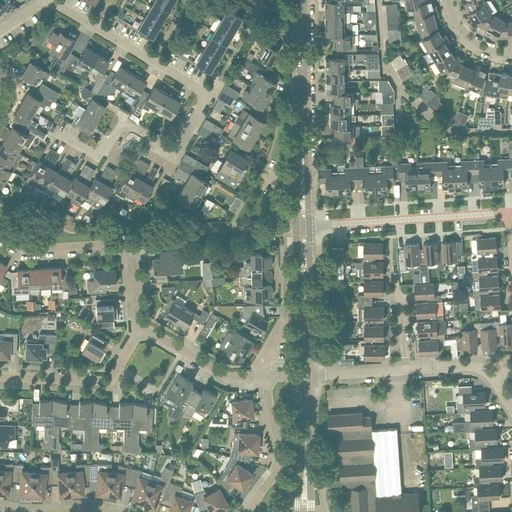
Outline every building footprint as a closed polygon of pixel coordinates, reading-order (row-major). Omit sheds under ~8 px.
[(6,0),(4,4),(0,1),(0,12),(5,16),(20,6),(9,0),(6,0)] [(142,2),(138,0),(128,0),(124,6),(132,10),(138,0),(142,3),(142,2)] [(171,5),(162,0),(154,0),(151,7),(164,15),(171,5)] [(211,0),(205,0),(201,8),(205,10),(211,0)] [(344,0),(338,0),(326,0),(326,12),(344,11),(352,11),(352,6),(344,6),(344,0)] [(437,11),(434,0),(430,0),(428,1),(413,5),(413,6),(416,17),(437,11)] [(463,1),(470,12),(469,13),(473,19),(469,21),(472,26),(476,24),(475,23),(488,15),(497,10),(490,0),(485,0),(483,0),(478,0),(463,1)] [(132,10),(124,6),(118,17),(122,19),(125,14),(128,16),(132,10)] [(164,15),(151,7),(144,18),(140,15),(158,26),(164,15)] [(205,10),(201,8),(195,19),(201,22),(204,17),(202,16),(205,10)] [(227,9),(221,20),(235,28),(241,17),(227,9)] [(344,11),(326,12),(326,23),(344,23),(344,11)] [(370,11),(369,11),(359,11),(359,19),(364,19),(364,23),(372,23),(372,19),(370,19),(370,11)] [(437,11),(416,17),(419,29),(422,29),(425,38),(436,31),(435,25),(437,25),(435,18),(439,17),(437,11)] [(492,17),(488,15),(475,23),(476,24),(486,29),(484,34),(495,40),(496,38),(503,24),(506,20),(494,14),(492,17)] [(158,26),(140,15),(133,26),(152,37),(158,26)] [(398,22),(398,16),(387,17),(388,29),(400,28),(400,22),(398,22)] [(201,22),(195,19),(189,30),(192,32),(201,37),(207,27),(201,23),(201,22)] [(235,28),(221,20),(215,31),(229,39),(235,28)] [(509,24),(503,24),(496,38),(509,37),(509,43),(511,42),(511,20),(508,21),(509,24)] [(401,34),(400,22),(400,28),(388,29),(389,41),(394,41),(401,41),(401,34)] [(352,34),(352,23),(326,23),(327,35),(335,35),(335,34),(344,34),(352,34)] [(189,30),(182,41),(186,43),(192,32),(189,30)] [(442,36),(438,30),(436,31),(425,38),(423,39),(429,50),(448,38),(445,34),(442,36)] [(229,39),(215,31),(208,41),(222,49),(229,39)] [(58,53),(57,55),(50,66),(62,73),(66,67),(73,55),(68,51),(75,40),(60,32),(58,35),(54,32),(49,40),(54,42),(50,48),(58,53)] [(352,45),(352,34),(344,34),(335,34),(335,35),(335,46),(337,46),(337,50),(356,50),(356,45),(352,45)] [(261,35),(256,43),(262,46),(257,56),(270,64),(279,51),(275,48),(275,36),(261,35)] [(451,43),(448,38),(429,50),(436,60),(451,51),(448,45),(451,43)] [(222,49),(208,41),(202,52),(216,60),(222,49)] [(77,62),(88,68),(97,53),(86,47),(80,58),(73,55),(66,67),(72,71),(77,62)] [(455,57),(451,51),(436,60),(442,71),(443,71),(457,62),(457,63),(461,60),(458,55),(455,57)] [(216,60),(202,52),(195,63),(209,71),(216,60)] [(101,56),(97,53),(88,68),(96,73),(93,77),(97,80),(91,91),(97,94),(101,87),(108,75),(102,71),(109,60),(103,57),(101,55),(101,56)] [(404,58),(402,59),(399,54),(391,60),(397,70),(408,63),(404,58)] [(345,64),(345,57),(327,57),(327,59),(325,59),(325,64),(327,64),(327,69),(350,69),(350,64),(345,64)] [(258,66),(244,58),(240,65),(254,73),(258,66)] [(22,75),(31,80),(36,83),(40,76),(46,80),(50,73),(30,61),(22,75)] [(443,71),(457,76),(455,80),(467,85),(465,89),(465,90),(475,65),(470,63),(469,66),(462,64),(457,63),(457,62),(443,71)] [(411,69),(408,63),(397,70),(400,75),(409,70),(411,69)] [(487,69),(475,65),(465,90),(470,91),(471,87),(478,89),(478,91),(481,95),(483,95),(486,79),(484,78),(487,69)] [(112,78),(108,75),(101,87),(106,90),(109,84),(115,87),(116,85),(123,89),(131,74),(119,67),(112,78)] [(350,75),(350,69),(327,69),(327,80),(345,80),(345,75),(350,75)] [(380,77),(380,69),(367,69),(367,77),(380,77)] [(276,83),(257,72),(253,78),(257,81),(253,86),(268,95),(276,83)] [(489,73),(487,85),(486,88),(485,96),(497,98),(498,90),(500,80),(499,80),(501,73),(493,72),(492,73),(489,73)] [(511,74),(501,72),(501,73),(499,80),(500,80),(498,90),(509,92),(511,75),(511,74)] [(144,82),(131,74),(123,89),(130,93),(128,95),(134,99),(131,104),(135,107),(142,95),(138,93),(144,82)] [(345,86),(345,80),(327,80),(327,92),(353,91),(353,86),(345,86)] [(394,91),(388,80),(381,80),(379,80),(379,91),(382,91),(394,91)] [(42,83),(41,85),(37,91),(52,100),(54,101),(59,93),(42,83)] [(221,91),(233,98),(236,99),(240,92),(226,84),(221,91)] [(418,94),(422,98),(426,103),(435,94),(431,89),(430,91),(428,89),(430,87),(427,84),(418,94)] [(268,95),(253,86),(249,93),(246,90),(242,96),(261,108),(268,95)] [(147,98),(142,95),(135,107),(133,112),(137,115),(140,110),(144,104),(149,108),(151,105),(157,109),(166,94),(153,87),(147,98)] [(52,100),(37,91),(34,96),(27,92),(20,103),(34,111),(38,104),(44,108),(46,104),(49,106),(52,100)] [(97,94),(91,91),(85,100),(89,102),(85,109),(98,117),(105,106),(98,102),(101,97),(97,94)] [(233,98),(221,91),(217,98),(229,105),(233,98)] [(353,98),(353,91),(335,92),(335,103),(349,103),(358,103),(358,98),(353,98)] [(395,102),(394,91),(382,91),(379,91),(376,92),(377,103),(379,103),(381,103),(383,103),(393,102),(395,102)] [(179,102),(166,94),(157,109),(164,113),(163,115),(168,119),(161,132),(166,135),(177,116),(172,113),(179,102)] [(440,98),(435,94),(426,103),(431,107),(440,98)] [(394,113),(393,102),(383,103),(381,103),(382,114),(384,114),(394,113)] [(34,111),(20,103),(14,114),(23,120),(20,125),(36,134),(44,139),(47,134),(35,127),(37,123),(29,118),(34,111)] [(349,103),(335,103),(331,103),(331,115),(349,114),(349,103)] [(78,105),(74,112),(77,114),(72,123),(82,129),(85,124),(92,128),(98,117),(85,109),(78,105)] [(264,122),(243,109),(239,115),(238,115),(234,122),(256,135),(264,122)] [(469,115),(457,110),(452,122),(458,124),(459,123),(465,125),(469,115)] [(394,125),(394,113),(384,114),(382,114),(382,125),(394,125)] [(356,120),(355,114),(349,114),(331,115),(331,126),(335,126),(349,126),(349,120),(356,120)] [(495,123),(495,117),(479,117),(477,128),(488,128),(495,123)] [(224,129),(205,118),(201,125),(220,136),(224,129)] [(5,126),(2,131),(22,143),(28,147),(36,134),(20,125),(12,121),(10,125),(12,126),(10,129),(5,126)] [(256,135),(234,122),(230,128),(231,129),(227,135),(248,147),(256,135)] [(220,136),(201,125),(197,132),(209,139),(213,133),(220,136)] [(394,136),(394,125),(382,125),(382,137),(386,136),(393,136),(394,136)] [(349,126),(335,126),(335,138),(360,137),(360,126),(349,126)] [(2,143),(17,152),(22,143),(2,131),(0,133),(0,137),(4,140),(2,143)] [(0,152),(18,163),(23,155),(17,152),(2,143),(0,146),(0,145),(0,152)] [(38,160),(27,180),(35,185),(38,180),(55,151),(50,148),(42,162),(38,160)] [(249,159),(230,148),(222,161),(241,172),(249,159)] [(60,154),(55,151),(38,180),(46,185),(55,170),(52,168),(60,154)] [(13,171),(18,163),(0,152),(0,163),(11,170),(13,171)] [(197,160),(185,153),(181,160),(193,167),(197,160)] [(58,172),(55,170),(46,185),(54,190),(63,175),(72,161),(67,158),(58,172)] [(498,162),(491,163),(492,185),(504,184),(504,171),(510,171),(509,158),(498,158),(498,162)] [(128,171),(115,193),(123,198),(127,191),(144,162),(139,159),(131,173),(128,171)] [(461,164),(454,164),(455,186),(468,186),(467,173),(473,173),(472,159),(461,160),(461,164)] [(484,159),(479,159),(472,159),(473,173),(479,172),(480,185),(492,185),(491,163),(484,163),(484,159)] [(193,167),(181,160),(177,167),(189,174),(193,167)] [(338,171),(339,193),(351,193),(351,180),(357,180),(356,167),(356,160),(349,160),(349,167),(345,167),(345,171),(338,171)] [(447,160),(443,161),(436,161),(436,174),(443,174),(443,187),(455,186),(454,164),(447,165),(447,160)] [(241,172),(222,161),(215,174),(234,185),(241,172)] [(436,174),(436,161),(418,162),(418,166),(419,188),(431,187),(430,174),(436,174)] [(150,165),(145,162),(127,191),(136,196),(144,181),(141,179),(150,165)] [(393,162),(393,165),(375,165),(375,173),(376,192),(388,191),(388,178),(394,178),(394,176),(399,176),(399,162),(393,162)] [(410,162),(399,162),(399,176),(406,176),(406,188),(419,188),(418,166),(411,166),(410,162)] [(0,174),(6,178),(11,170),(0,163),(0,174)] [(368,166),(363,166),(356,167),(357,180),(363,179),(364,192),(376,192),(375,173),(375,170),(368,170),(368,166)] [(68,167),(54,190),(63,195),(72,180),(68,178),(73,170),(68,167)] [(158,170),(153,167),(144,181),(136,196),(144,201),(153,186),(150,184),(158,170)] [(331,168),(326,168),(319,168),(320,186),(326,186),(327,194),(339,193),(338,171),(332,172),(331,168)] [(100,178),(105,181),(108,175),(103,172),(100,178)] [(65,191),(73,196),(82,181),(83,179),(85,176),(80,173),(77,178),(74,176),(65,191)] [(192,173),(185,185),(200,194),(207,182),(192,173)] [(113,178),(108,175),(105,181),(110,184),(113,178)] [(73,196),(70,202),(78,207),(86,193),(90,186),(87,184),(90,179),(85,176),(83,179),(82,181),(73,196)] [(104,182),(95,177),(90,186),(86,193),(87,193),(83,199),(91,204),(104,182)] [(171,182),(164,178),(156,191),(162,195),(171,182)] [(100,208),(112,187),(104,182),(91,204),(98,208),(100,208)] [(207,199),(200,194),(185,185),(178,197),(193,206),(190,210),(196,213),(199,209),(201,210),(207,199)] [(478,252),(485,252),(497,251),(496,237),(477,239),(478,252)] [(456,241),(442,242),(443,253),(438,254),(439,268),(444,268),(444,261),(457,260),(457,255),(456,241)] [(438,261),(437,242),(423,243),(424,255),(419,255),(419,263),(420,271),(424,271),(427,268),(427,262),(438,261)] [(383,243),(364,243),(364,257),(383,257),(383,243)] [(406,270),(406,264),(419,263),(419,255),(418,244),(404,245),(405,251),(400,251),(401,271),(406,270)] [(186,257),(185,250),(159,252),(161,252),(162,258),(152,258),(153,271),(154,271),(154,276),(153,276),(167,275),(166,270),(181,270),(180,257),(186,257)] [(244,252),(244,262),(244,266),(239,266),(239,276),(261,276),(261,267),(271,267),(271,256),(261,256),(261,252),(244,252)] [(485,252),(478,252),(471,253),(472,260),(478,259),(479,272),(487,271),(498,270),(497,256),(486,257),(485,252)] [(383,262),(356,262),(356,268),(359,268),(359,276),(383,276),(383,262)] [(51,289),(49,267),(39,268),(40,289),(40,284),(50,284),(50,289),(51,289)] [(60,267),(49,267),(51,289),(68,288),(67,268),(60,269),(60,267)] [(29,293),(29,290),(28,268),(17,269),(17,271),(11,271),(8,270),(5,275),(11,278),(12,294),(29,293)] [(39,268),(28,268),(29,290),(40,289),(39,268)] [(94,271),(94,279),(86,280),(87,293),(103,292),(103,285),(115,284),(115,269),(94,271)] [(211,271),(202,271),(203,279),(211,279),(212,279),(211,271)] [(487,276),(487,271),(479,272),(472,272),(474,291),(488,290),(499,289),(498,275),(487,276)] [(261,286),(261,276),(239,276),(239,286),(244,286),(244,300),(251,300),(261,300),(261,296),(271,296),(271,285),(261,286)] [(383,281),(364,281),(364,295),(358,295),(358,301),(372,301),(372,295),(383,295),(383,281)] [(421,283),(415,284),(416,298),(428,297),(428,302),(435,302),(442,301),(441,295),(435,295),(434,283),(425,283),(421,283)] [(174,286),(171,287),(161,287),(161,294),(166,294),(167,303),(169,304),(163,315),(174,322),(183,305),(172,299),(171,298),(171,293),(174,293),(174,286)] [(488,290),(474,291),(474,301),(477,303),(481,303),(481,310),(501,308),(500,294),(488,295),(488,290)] [(117,318),(117,307),(113,307),(112,298),(113,298),(95,299),(96,299),(96,305),(96,319),(98,319),(99,327),(113,327),(114,327),(114,318),(117,318)] [(372,301),(358,301),(358,321),(384,321),(384,307),(372,307),(372,301)] [(428,302),(416,303),(417,317),(429,316),(430,321),(443,320),(443,314),(443,301),(442,301),(435,302),(428,302)] [(194,312),(183,305),(174,322),(185,328),(191,317),(197,320),(196,321),(203,324),(208,316),(209,313),(203,309),(200,315),(194,312)] [(263,313),(262,305),(242,305),(242,306),(244,306),(244,314),(245,316),(246,317),(248,318),(245,324),(260,333),(267,321),(261,317),(262,316),(262,313),(263,313)] [(511,323),(500,324),(501,343),(511,342),(511,316),(511,323)] [(215,321),(209,317),(200,333),(206,337),(215,321)] [(417,322),(418,336),(430,335),(431,340),(438,339),(438,340),(445,339),(444,333),(446,333),(445,320),(443,320),(430,321),(417,322)] [(481,336),(482,348),(496,347),(495,335),(500,335),(499,321),(480,322),(480,323),(481,336)] [(462,338),(463,349),(477,348),(476,336),(481,336),(480,323),(474,323),(474,330),(462,330),(462,338)] [(384,340),(384,326),(365,326),(365,340),(384,340)] [(0,339),(0,356),(9,357),(9,353),(16,353),(17,343),(17,333),(3,332),(3,339),(0,339)] [(99,336),(92,332),(92,333),(89,338),(82,350),(100,361),(105,351),(102,350),(107,342),(107,341),(99,336)] [(254,343),(235,332),(229,342),(224,351),(234,357),(235,356),(241,359),(241,360),(248,349),(250,350),(254,343)] [(56,334),(39,334),(37,340),(26,339),(26,347),(25,357),(41,358),(41,356),(45,356),(45,352),(55,352),(55,342),(56,334)] [(462,338),(445,339),(445,344),(457,344),(457,350),(463,349),(462,338)] [(419,341),(420,355),(439,353),(438,340),(438,339),(431,340),(419,341)] [(384,345),(365,345),(365,359),(384,359),(384,345)] [(179,374),(167,394),(177,400),(174,406),(182,411),(195,389),(189,386),(193,382),(179,374)] [(195,389),(182,411),(191,416),(194,411),(203,416),(206,411),(207,412),(217,396),(203,388),(201,393),(195,389)] [(457,403),(458,413),(471,412),(471,411),(470,406),(485,406),(484,392),(464,393),(464,403),(457,403)] [(19,398),(0,397),(0,419),(4,419),(5,410),(18,411),(19,398)] [(52,399),(43,399),(43,403),(32,402),(31,427),(36,427),(36,425),(44,425),(43,440),(40,443),(40,448),(50,448),(52,399)] [(62,400),(52,399),(50,448),(61,449),(61,443),(58,440),(59,426),(66,426),(66,428),(71,428),(72,404),(62,404),(62,400)] [(232,401),(233,408),(234,414),(228,415),(227,426),(247,428),(247,427),(243,427),(244,418),(252,416),(250,399),(232,401)] [(82,405),(72,404),(71,428),(76,429),(76,427),(82,426),(83,442),(80,444),(80,449),(90,450),(92,401),(83,401),(82,405)] [(102,401),(92,401),(90,450),(101,450),(101,445),(98,442),(99,427),(106,428),(106,430),(111,430),(112,406),(102,405),(102,401)] [(132,403),(123,402),(123,406),(112,406),(111,430),(116,430),(116,428),(124,428),(123,443),(120,446),(120,451),(130,452),(132,403)] [(142,403),(132,403),(130,452),(141,452),(141,447),(138,444),(139,429),(146,429),(146,431),(151,432),(152,418),(152,408),(142,407),(142,403)] [(471,421),(464,421),(453,422),(454,432),(475,430),(478,430),(478,425),(493,424),(492,410),(471,411),(471,412),(471,421)] [(419,511),(419,508),(418,492),(401,493),(397,428),(372,430),(371,417),(363,417),(362,412),(328,414),(329,431),(338,431),(341,481),(350,480),(351,511),(419,511)] [(14,425),(0,424),(0,446),(7,447),(7,438),(14,439),(14,425)] [(470,449),(483,448),(482,443),(497,442),(496,428),(475,430),(476,439),(469,439),(470,449)] [(258,434),(239,433),(239,446),(232,446),(229,457),(249,462),(249,461),(245,460),(247,451),(256,452),(258,434)] [(503,460),(503,447),(483,448),(482,448),(482,449),(475,449),(475,458),(476,467),(501,466),(501,465),(489,466),(489,461),(503,460)] [(444,451),(444,466),(452,466),(452,451),(444,451)] [(58,480),(60,495),(71,493),(69,471),(58,473),(58,458),(51,458),(51,480),(58,480)] [(4,470),(0,469),(0,491),(8,493),(9,477),(15,478),(16,464),(5,463),(4,470)] [(23,464),(16,464),(15,478),(21,478),(20,494),(31,494),(33,472),(22,471),(23,464)] [(76,464),(76,471),(69,471),(71,493),(72,494),(83,493),(81,477),(90,477),(90,464),(76,464)] [(104,464),(90,464),(90,477),(98,477),(96,493),(108,494),(110,472),(104,471),(104,464)] [(252,473),(236,464),(229,475),(224,471),(216,479),(231,493),(228,490),(235,483),(242,488),(252,473)] [(132,468),(118,465),(117,472),(110,472),(108,494),(119,495),(121,479),(129,481),(132,468)] [(51,480),(51,466),(40,466),(40,472),(33,472),(31,494),(43,495),(44,480),(51,480)] [(502,479),(501,466),(476,467),(476,468),(480,467),(480,476),(473,476),(474,486),(499,485),(499,484),(487,485),(487,480),(502,479)] [(151,481),(143,502),(154,505),(159,491),(165,493),(173,469),(166,467),(157,483),(151,481)] [(132,498),(143,502),(151,481),(140,477),(142,471),(132,468),(129,481),(137,483),(132,498)] [(182,486),(169,482),(165,493),(162,500),(171,503),(168,511),(169,511),(186,511),(191,500),(178,496),(182,486)] [(499,498),(499,485),(474,486),(478,486),(478,495),(471,495),(472,511),(485,511),(485,499),(499,498)] [(214,511),(227,505),(219,489),(207,495),(204,489),(194,493),(199,511),(200,511),(199,508),(208,505),(211,511),(214,511)]
